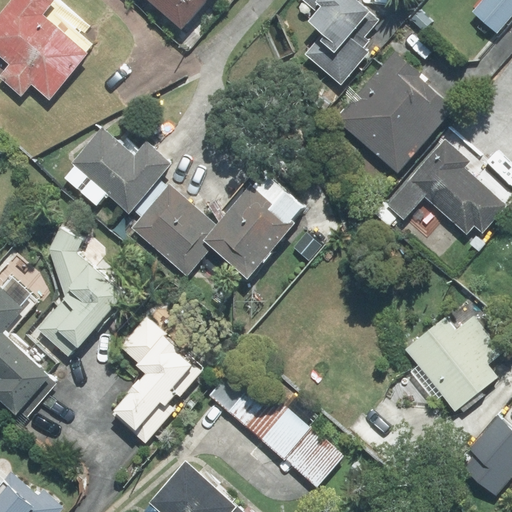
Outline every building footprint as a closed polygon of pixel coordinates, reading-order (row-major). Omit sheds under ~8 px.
[(16,0),(0,21),(0,49),(8,55),(0,65),(0,73),(28,96),(40,81),(60,97),(99,47),(57,14),(67,0),(16,0)] [(216,0),(166,0),(196,25),(216,0)] [(380,52),(363,36),(390,9),(380,0),(315,0),(324,8),(318,14),(332,27),(312,48),(349,84),(380,52)] [(511,0),(486,0),(477,11),(502,32),(511,20),(511,0)] [(461,108),(425,77),(431,71),(408,50),(402,56),(348,118),(406,169),(461,108)] [(181,160),(157,140),(144,156),(109,127),(79,162),(137,211),(181,160)] [(469,165),(474,160),(454,139),(391,201),(410,220),(434,197),(469,232),(479,223),(486,231),(510,207),(469,165)] [(192,277),(222,243),(257,274),(318,205),(298,187),(273,165),(225,220),(177,177),(134,226),(192,277)] [(55,245),(74,291),(41,326),(76,359),(135,296),(100,263),(85,248),(93,238),(65,225),(55,245)] [(36,309),(7,281),(0,288),(0,371),(7,378),(0,385),(0,392),(23,414),(62,373),(16,330),(36,309)] [(465,331),(452,313),(410,344),(422,361),(416,365),(440,398),(448,392),(459,408),(505,375),(495,360),(505,352),(480,319),(465,331)] [(213,367),(150,315),(125,345),(153,368),(119,410),(154,439),(213,367)] [(350,453),(243,365),(215,399),(322,487),(350,453)] [(364,416),(354,428),(384,453),(394,441),(364,416)] [(511,461),(511,447),(498,436),(486,449),(507,467),(511,461)] [(261,511),(200,456),(159,502),(169,511),(167,511),(261,511)] [(46,494),(4,458),(0,462),(0,511),(70,511),(74,508),(51,488),(46,494)]
